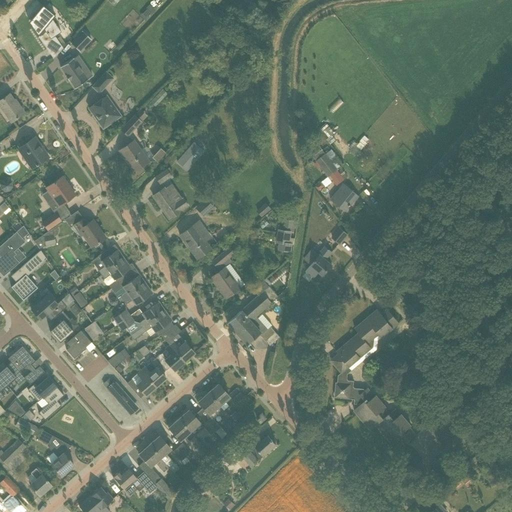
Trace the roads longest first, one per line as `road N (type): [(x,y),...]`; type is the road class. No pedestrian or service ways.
road 1 (unclassified): [(281,406),(321,308),(511,85)]
road 2 (unclassified): [(229,351),(105,189),(2,30)]
road 3 (residential): [(128,442),(22,324)]
road 4 (tertiary): [(377,511),(281,406)]
road 5 (tertiary): [(128,442),(229,351)]
